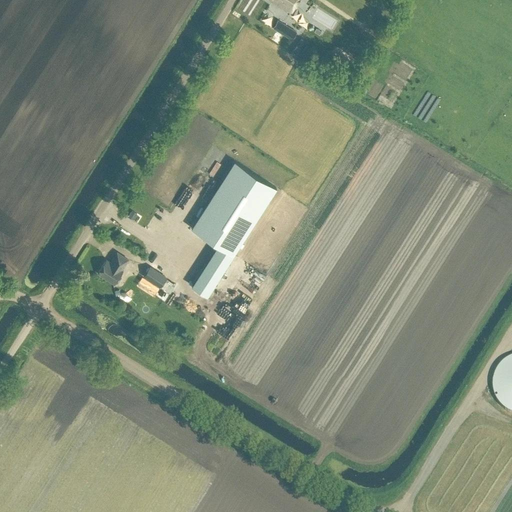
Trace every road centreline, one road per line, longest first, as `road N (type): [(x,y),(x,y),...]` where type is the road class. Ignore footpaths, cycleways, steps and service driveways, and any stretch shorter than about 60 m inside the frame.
road 1 (unclassified): [(368,511),(38,306)]
road 2 (unclassified): [(38,306),(232,0)]
